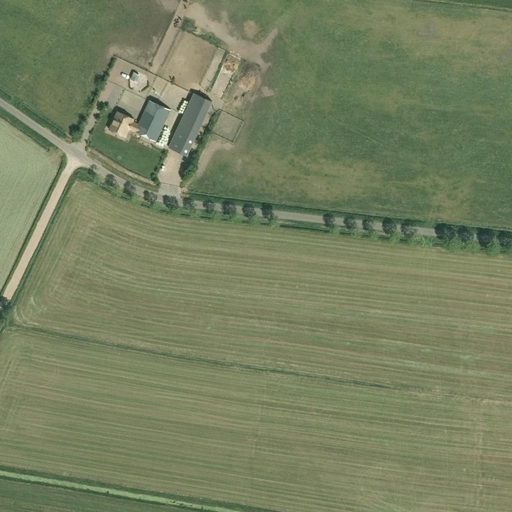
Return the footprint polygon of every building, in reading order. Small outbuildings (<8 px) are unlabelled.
[(181,67),(174,84),(201,95),(208,78),(181,67)] [(133,89),(143,89),(144,76),(133,76),(133,89)] [(154,95),(165,99),(172,81),(161,77),(154,95)] [(192,136),(208,101),(194,94),(177,129),(169,148),(187,156),(196,138),(192,136)] [(156,142),(170,110),(149,101),(138,125),(135,132),(156,142)] [(126,138),(129,130),(135,132),(138,125),(132,122),(134,120),(117,112),(109,131),(126,138)]
